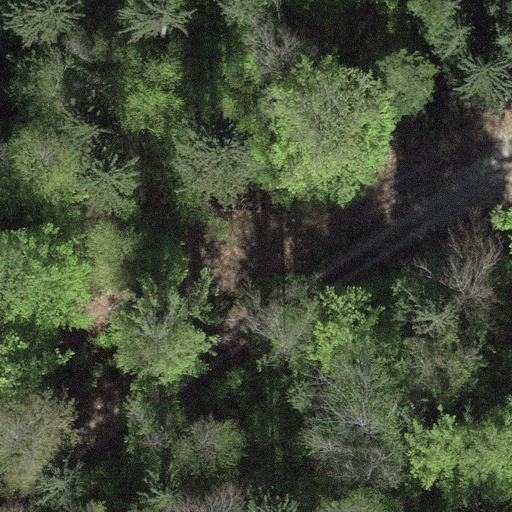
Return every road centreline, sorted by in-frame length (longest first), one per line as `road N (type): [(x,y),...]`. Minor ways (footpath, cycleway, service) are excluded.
road 1 (track): [(0,510),(511,164)]
road 2 (track): [(511,148),(422,174),(109,319),(0,345)]
